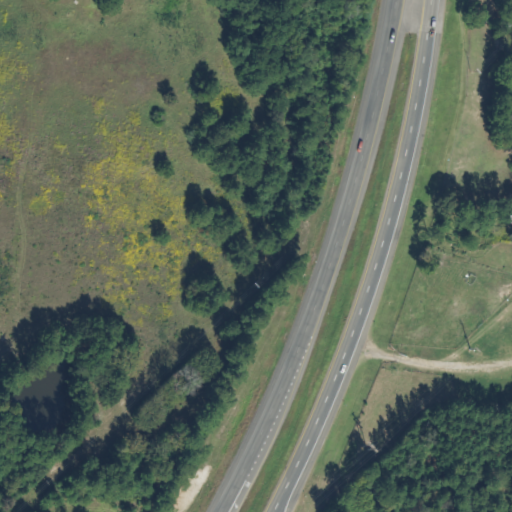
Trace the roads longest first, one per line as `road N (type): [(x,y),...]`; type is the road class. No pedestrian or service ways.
road 1 (trunk): [(394,0),(340,230),(282,383),(218,511)]
road 2 (trunk): [(271,511),(318,415),(366,284),(409,132),(426,0)]
